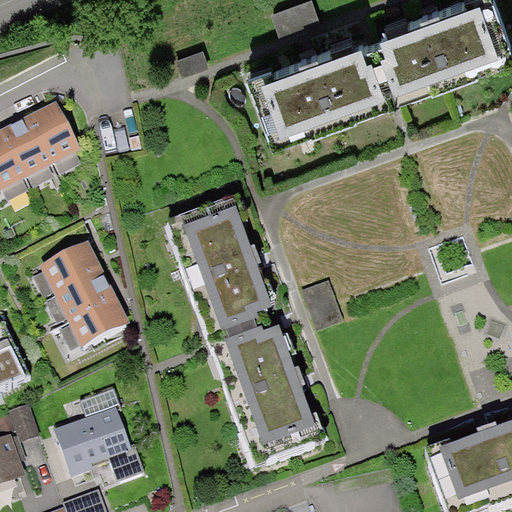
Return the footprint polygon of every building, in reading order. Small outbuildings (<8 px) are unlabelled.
[(511,33),(499,0),(427,0),(244,71),(270,137),(511,42),(511,33)] [(313,0),(299,0),(271,10),(281,37),(322,22),(313,0)] [(204,47),(176,57),(182,76),(211,66),(204,47)] [(56,107),(0,134),(0,198),(81,157),(56,107)] [(240,207),(183,227),(261,451),(318,431),(240,207)] [(82,252),(33,280),(76,357),(126,329),(82,252)] [(332,281),(303,291),(316,329),(345,319),(332,281)] [(0,385),(23,374),(6,340),(0,342),(0,385)] [(88,425),(57,437),(72,478),(107,464),(115,486),(146,474),(114,389),(79,402),(88,425)] [(12,438),(0,442),(0,486),(22,478),(17,466),(27,462),(22,450),(38,444),(24,408),(3,416),(12,438)] [(511,429),(431,462),(451,511),(504,511),(511,509),(511,429)] [(66,503),(69,511),(111,511),(103,490),(66,503)]
